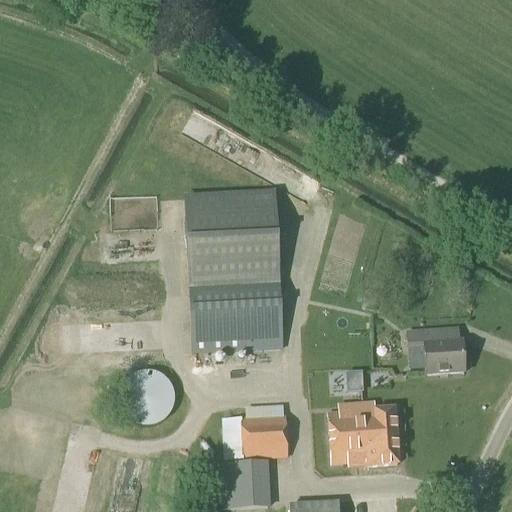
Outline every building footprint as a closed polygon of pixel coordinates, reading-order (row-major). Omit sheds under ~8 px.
[(191,356),(281,352),(273,198),(183,203),(191,356)] [(96,250),(98,269),(141,266),(141,270),(158,269),(157,246),(96,250)] [(361,311),(373,313),(376,297),(364,295),(361,311)] [(407,350),(423,349),(424,378),(463,376),(461,346),(432,347),(431,335),(406,336),(407,350)] [(146,430),(148,430),(151,430),(153,429),(155,428),(158,427),(160,426),(162,425),(164,423),(166,422),(167,420),(169,418),(170,416),(171,414),(172,412),(173,409),(173,407),(174,405),(174,402),(174,400),(173,398),(173,395),(172,393),(171,391),(170,389),(169,387),(167,385),(166,383),(164,381),(162,380),(160,378),(158,377),(156,376),(153,376),(151,375),(148,375),(146,375),(144,375),(141,375),(139,376),(137,376),(134,377),(132,378),(130,380),(128,381),(127,383),(125,385),(123,387),(122,389),(121,391),(120,393),(119,395),(119,398),(119,400),(118,402),(119,405),(119,407),(119,409),(120,412),(121,414),(122,416),(123,418),(125,420),(127,422),(128,423),(130,425),(132,426),(134,427),(137,428),(139,429),(141,430),(144,430),(146,430)] [(345,377),(346,395),(361,395),(360,376),(345,377)] [(366,470),(397,467),(393,412),(372,413),(373,414),(326,417),(330,468),(366,465),(366,470)] [(224,464),(286,460),(284,420),(221,423),(224,464)] [(220,511),(258,511),(269,511),(267,465),(218,467),(220,511)]
